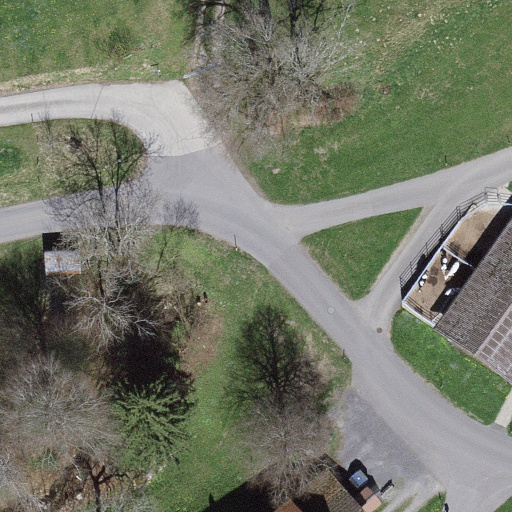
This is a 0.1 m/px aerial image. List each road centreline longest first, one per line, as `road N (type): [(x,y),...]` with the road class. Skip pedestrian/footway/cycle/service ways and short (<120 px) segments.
road 1 (unclassified): [(511,460),(419,413),(268,247),(180,198),(0,222)]
road 2 (track): [(511,163),(290,223),(268,247)]
road 3 (track): [(215,0),(176,115)]
